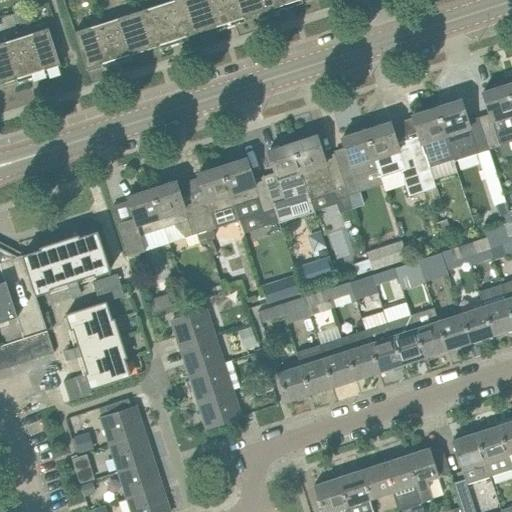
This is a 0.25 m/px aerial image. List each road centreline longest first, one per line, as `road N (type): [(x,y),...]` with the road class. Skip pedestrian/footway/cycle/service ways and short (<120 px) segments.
road 1 (tertiary): [(19,158),(397,39)]
road 2 (unclassified): [(262,511),(253,458),(511,371)]
road 3 (tertiary): [(397,39),(511,1)]
